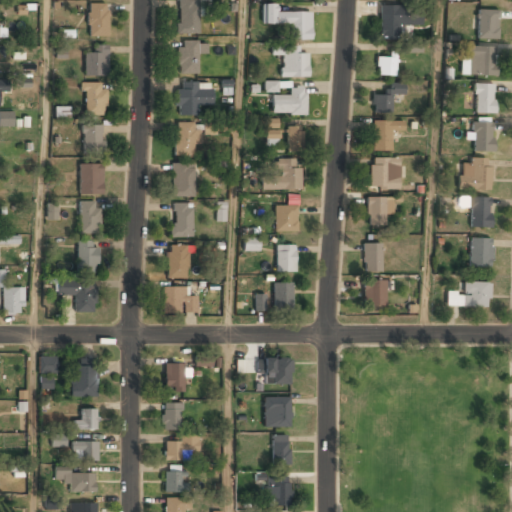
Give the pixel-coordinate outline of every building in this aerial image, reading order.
[(198,33),(198,0),(176,0),(176,33),(198,33)] [(106,4),(87,4),(87,36),(106,36),(106,4)] [(311,12),(276,12),(276,4),(262,4),(263,24),(290,24),(290,39),(311,39),(311,12)] [(379,5),(379,40),(398,40),(398,25),(420,25),(420,6),(379,5)] [(476,38),(498,38),(498,8),(476,8),(476,38)] [(204,53),(204,41),(176,41),(176,74),(196,74),(196,53),(204,53)] [(106,45),(92,45),(92,53),(84,53),(84,75),(106,75),(106,45)] [(307,77),(307,53),(298,53),(298,46),(270,46),(270,56),(280,56),(280,77),(307,77)] [(461,75),(496,75),(496,46),(461,46),(461,75)] [(375,75),(395,75),(395,55),(375,55),(375,75)] [(0,79),(0,91),(9,91),(9,79),(0,79)] [(83,82),(83,114),(103,115),(103,82),(83,82)] [(384,95),(371,95),(371,113),(391,114),(391,93),(404,94),(404,83),(385,83),(384,95)] [(176,84),(177,116),(197,116),(197,105),(211,105),(211,84),(176,84)] [(493,84),(474,84),(474,113),(493,113),(493,84)] [(305,115),(305,87),(289,87),(289,95),(271,95),(271,115),(305,115)] [(69,118),(69,107),(54,107),(54,118),(69,118)] [(0,125),(11,125),(11,112),(0,112),(0,125)] [(277,118),(264,119),(264,129),(265,129),(265,146),(279,145),(279,130),(278,130),(277,118)] [(372,121),(372,152),(390,152),(390,131),(402,131),(402,121),(372,121)] [(470,121),(470,140),(473,140),(473,150),(492,150),(492,121),(470,121)] [(196,123),(174,123),(174,155),(196,155),(196,123)] [(81,124),(81,150),(101,150),(101,124),(81,124)] [(300,128),(287,128),(287,152),(300,152),(300,128)] [(468,164),(458,164),(458,188),(490,188),(490,157),(468,157),(468,164)] [(369,188),(397,188),(397,159),(369,159),(369,188)] [(261,189),(299,189),(299,160),(275,160),(275,177),(261,177),(261,189)] [(102,162),(78,162),(78,194),(102,194),(102,162)] [(193,196),(193,163),(171,163),(171,196),(193,196)] [(365,215),(392,215),(392,196),(365,196),(365,215)] [(468,227),(490,227),(490,196),(468,196),(468,227)] [(78,234),(98,234),(98,200),(78,200),(78,234)] [(216,221),(225,221),(225,202),(216,202),(216,221)] [(56,220),(57,203),(46,203),(45,219),(56,220)] [(191,203),(171,203),(171,237),(191,237),(191,203)] [(296,205),(273,205),(273,231),(296,231),(296,205)] [(0,243),(19,244),(19,236),(0,235),(0,243)] [(468,266),(489,266),(489,237),(468,237),(468,266)] [(243,250),(257,250),(257,238),(243,238),(243,250)] [(76,272),(96,272),(96,240),(76,240),(76,272)] [(380,271),(380,243),(362,243),(362,271),(380,271)] [(186,245),(166,245),(166,279),(186,279),(186,245)] [(294,271),(294,245),(275,245),(275,271),(294,271)] [(0,287),(1,287),(0,314),(21,314),(22,288),(2,287),(2,271),(0,271),(0,287)] [(362,306),(385,306),(385,279),(362,279),(362,306)] [(74,295),(74,312),(93,312),(93,281),(55,280),(55,295),(74,295)] [(489,281),(461,281),(461,291),(446,291),(445,306),(488,306),(489,281)] [(290,282),(272,282),(272,310),(290,310),(290,282)] [(161,313),(181,313),(181,302),(185,302),(185,287),(161,287),(161,313)] [(255,294),(254,311),(265,311),(265,294),(255,294)] [(193,366),(217,366),(217,354),(193,355),(193,366)] [(37,373),(54,373),(54,356),(37,356),(37,373)] [(256,374),(263,374),(263,384),(290,384),(290,358),(255,359),(256,374)] [(95,397),(95,363),(72,363),(72,397),(95,397)] [(163,391),(182,391),(182,363),(163,363),(163,391)] [(52,389),(52,377),(39,376),(39,389),(52,389)] [(289,396),(262,396),(262,426),(289,426),(289,396)] [(160,430),(179,430),(179,402),(160,402),(160,430)] [(72,430),(95,430),(95,409),(79,409),(79,419),(72,419),(72,430)] [(65,434),(50,434),(50,447),(66,447),(65,434)] [(288,464),(288,434),(271,434),(271,464),(288,464)] [(196,451),(196,440),(163,440),(163,461),(183,461),(183,451),(196,451)] [(96,442),(70,442),(70,461),(96,461),(96,442)] [(69,468),(54,468),(54,483),(66,483),(66,493),(94,492),(93,473),(69,474),(69,468)] [(163,492),(185,492),(185,471),(163,471),(163,492)] [(289,505),(289,476),(264,476),(264,505),(289,505)] [(163,511),(182,511),(182,510),(188,510),(188,497),(163,497),(163,511)] [(70,503),(70,511),(95,511),(95,503),(70,503)]
